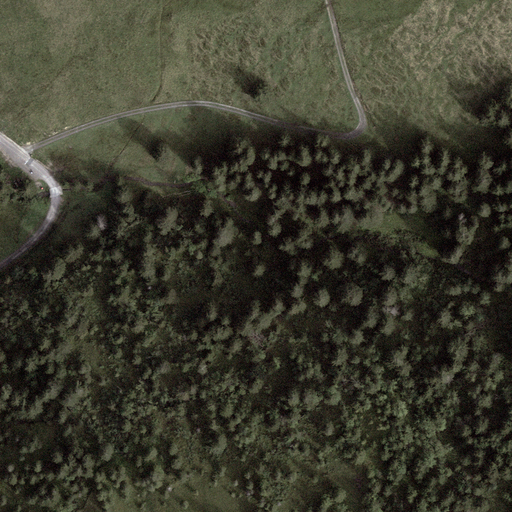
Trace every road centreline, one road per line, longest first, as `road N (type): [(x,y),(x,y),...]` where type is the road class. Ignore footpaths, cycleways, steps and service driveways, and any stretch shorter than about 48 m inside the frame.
road 1 (track): [(327,0),(361,130),(306,128),(185,102),(78,127),(15,154)]
road 2 (track): [(0,138),(48,177),(56,196),(34,239),(0,262)]
